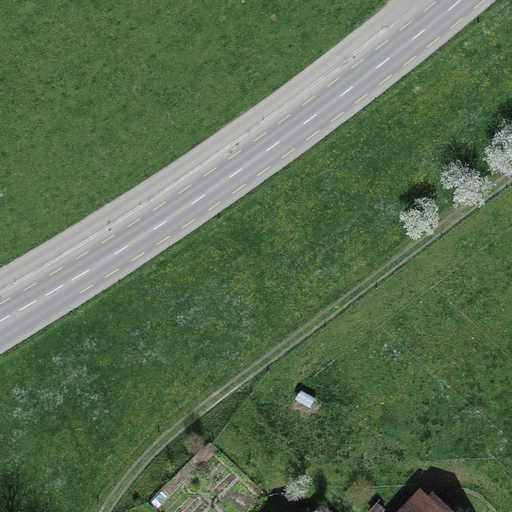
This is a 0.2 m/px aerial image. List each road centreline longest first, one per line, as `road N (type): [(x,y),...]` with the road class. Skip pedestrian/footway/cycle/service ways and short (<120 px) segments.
road 1 (primary): [(473,0),(259,156),(0,321)]
road 2 (track): [(511,175),(180,425),(105,511)]
road 3 (track): [(0,275),(244,126),(409,0)]
